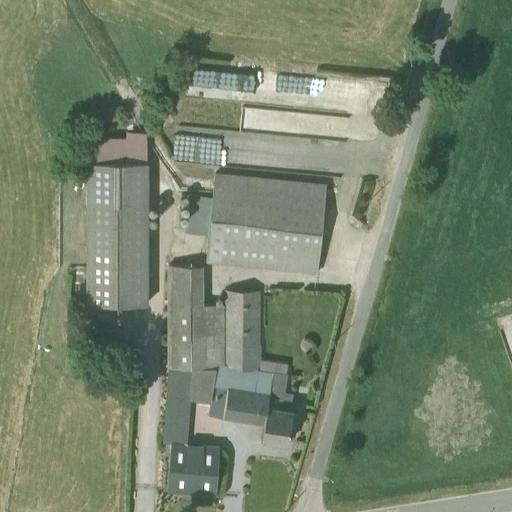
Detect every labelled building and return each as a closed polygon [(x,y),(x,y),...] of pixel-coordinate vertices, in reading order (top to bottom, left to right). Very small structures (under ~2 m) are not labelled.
[(343,90),(342,77),(321,77),(321,90),(343,90)] [(347,133),(349,112),(241,102),(239,128),(179,122),(176,158),(254,165),(258,125),(347,133)] [(148,138),(85,138),(84,305),(147,306),(148,138)] [(208,235),(205,262),(318,273),(327,185),(214,174),(211,197),(191,196),(188,233),(208,235)] [(199,267),(167,266),(164,443),(170,444),(166,489),(214,494),(216,445),(184,443),(189,401),(209,402),(206,418),(263,425),(260,441),(286,442),(291,393),(283,392),(286,363),(258,358),(259,289),(222,288),(222,305),(206,306),(199,267)]
